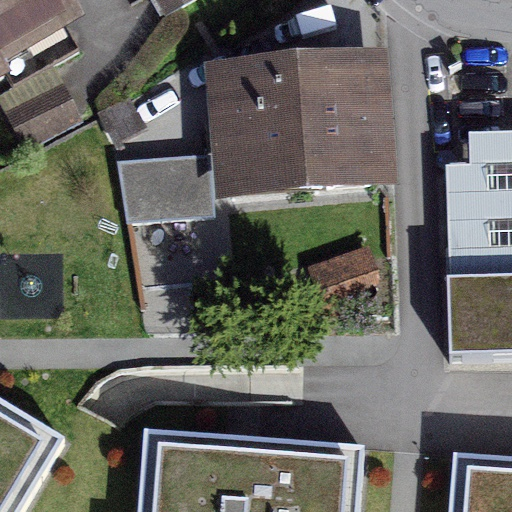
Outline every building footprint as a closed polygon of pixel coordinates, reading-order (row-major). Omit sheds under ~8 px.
[(79,45),(55,0),(0,0),(0,86),(53,59),(79,45)] [(154,0),(165,18),(197,0),(154,0)] [(387,57),(210,66),(217,191),(394,181),(387,57)] [(0,96),(28,149),(84,119),(53,59),(0,86),(0,96)] [(207,165),(118,169),(134,226),(211,219),(207,165)] [(511,252),(445,255),(449,366),(511,363),(511,252)] [(24,511),(65,445),(0,406),(0,511),(24,511)] [(359,511),(364,454),(145,438),(139,511),(359,511)] [(511,511),(511,465),(454,461),(450,511),(511,511)]
